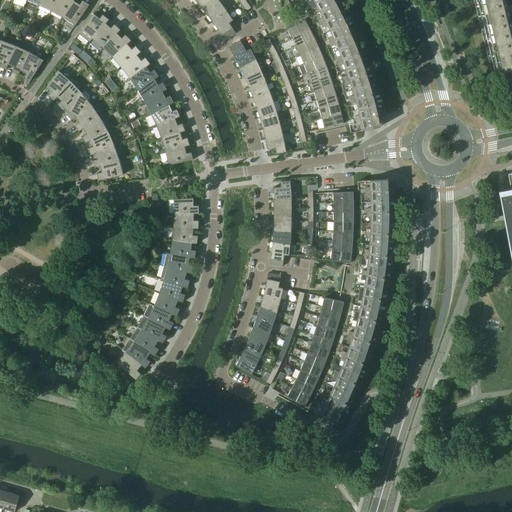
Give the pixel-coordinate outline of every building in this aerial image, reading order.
[(41,6),(52,11),(57,0),(41,0),(38,8),(40,8),(41,6)] [(61,19),(62,20),(73,2),(74,0),(57,0),(52,11),(62,16),(61,19)] [(73,2),(62,20),(64,21),(65,18),(69,21),(68,23),(68,25),(73,28),(81,17),(89,4),(90,4),(83,0),(82,0),(80,4),(74,0),(73,2)] [(219,0),(202,0),(199,3),(206,12),(220,1),(219,0)] [(206,12),(212,20),(227,10),(223,5),(226,2),(224,0),(220,0),(220,1),(206,12)] [(245,0),(240,0),(247,11),(251,8),(245,0)] [(300,0),(306,10),(312,20),(320,16),(318,13),(321,11),(323,16),(319,18),(319,19),(313,22),(319,35),(324,46),(329,57),(338,54),(336,50),(339,49),(341,54),(341,55),(337,56),(337,57),(330,60),(335,73),(339,85),(343,96),(352,93),(351,90),(353,89),(354,93),(355,94),(350,96),(343,98),(347,112),(350,124),(349,124),(351,132),(372,128),(381,126),(381,125),(379,116),(376,104),(374,95),(373,93),(370,84),(367,74),(363,62),(360,54),(356,43),(351,33),(346,22),(342,13),(337,3),(335,0),(300,0)] [(511,0),(499,0),(477,6),(481,25),(511,17),(511,0)] [(218,29),(222,35),(232,27),(229,22),(233,20),(227,10),(212,20),(218,29)] [(90,42),(93,38),(104,24),(105,25),(106,23),(109,19),(103,14),(100,18),(94,13),(82,29),(79,34),(90,42)] [(511,17),(481,25),(486,45),(511,38),(511,17)] [(288,37),(289,39),(310,28),(305,19),(287,28),(291,35),(288,37)] [(93,38),(103,47),(115,34),(116,34),(117,33),(121,29),(115,24),(111,28),(106,23),(105,25),(104,24),(93,38)] [(232,27),(222,35),(225,39),(236,32),(232,27)] [(293,39),(296,46),(314,37),(310,28),(289,39),(290,41),(293,39)] [(109,58),(110,59),(126,45),(127,44),(131,40),(126,34),(122,38),(117,33),(116,34),(115,34),(103,47),(111,56),(109,58)] [(7,69),(9,64),(10,62),(9,62),(16,45),(4,41),(5,38),(2,37),(0,44),(0,60),(2,61),(0,66),(7,69)] [(297,54),(297,56),(319,46),(314,37),(296,46),(299,53),(297,54)] [(265,41),(271,52),(275,49),(270,38),(265,41)] [(511,38),(486,45),(491,65),(511,59),(511,38)] [(229,47),(232,52),(243,46),(240,40),(229,47)] [(114,58),(122,67),(135,56),(136,56),(137,55),(141,51),(136,45),(132,49),(127,44),(126,45),(110,59),(112,60),(114,58)] [(19,74),(21,70),(22,68),(31,49),(29,48),(28,51),(16,45),(9,62),(10,62),(9,64),(15,67),(12,71),(19,74)] [(235,57),(240,67),(256,59),(251,48),(246,51),(243,46),(232,52),(235,57)] [(301,57),(304,64),(323,56),(319,46),(297,56),(298,58),(301,57)] [(22,68),(21,70),(27,73),(24,77),(30,81),(44,60),(32,53),(33,50),(31,49),(22,68)] [(271,52),(276,62),(281,60),(275,49),(271,52)] [(87,54),(83,58),(87,62),(91,58),(87,54)] [(127,78),(128,80),(144,67),(145,68),(146,66),(150,63),(146,57),(142,60),(137,55),(136,56),(135,56),(122,67),(129,76),(127,78)] [(304,72),(305,74),(326,65),(323,56),(304,64),(307,70),(304,72)] [(240,67),(245,77),(261,69),(256,59),(240,67)] [(511,59),(491,65),(494,75),(505,72),(511,102),(511,59)] [(276,62),(281,73),(285,71),(281,60),(276,62)] [(308,75),(311,82),(330,75),(326,65),(305,74),(306,76),(308,75)] [(131,79),(138,89),(153,79),(153,80),(155,79),(159,76),(154,69),(150,72),(146,66),(145,68),(144,67),(128,80),(129,81),(131,79)] [(245,77),(249,87),(266,80),(261,69),(245,77)] [(54,100),(58,96),(59,94),(73,79),(72,77),(69,80),(59,71),(48,85),(47,87),(52,91),(49,95),(54,100)] [(281,73),(285,84),(290,83),(285,71),(281,73)] [(310,89),(311,91),(333,84),(330,75),(311,82),(313,88),(310,89)] [(63,109),(67,106),(69,104),(82,92),(73,83),(75,80),(73,79),(59,94),(58,96),(62,101),(58,104),(63,109)] [(141,101),(142,102),(160,92),(161,92),(162,91),(167,89),(163,82),(158,85),(155,79),(153,80),(153,79),(138,89),(144,99),(141,101)] [(249,87),(253,97),(270,90),(266,80),(249,87)] [(285,84),(289,96),(294,94),(290,83),(285,84)] [(315,93),(317,100),(336,94),(333,84),(311,91),(312,94),(315,93)] [(69,104),(67,106),(71,111),(67,114),(72,120),(76,117),(78,115),(77,115),(94,102),(93,101),(90,102),(88,100),(89,99),(90,95),(85,90),(82,92),(69,104)] [(253,97),(257,107),(274,101),(270,90),(253,97)] [(148,115),(151,113),(167,105),(169,104),(174,102),(170,95),(166,98),(162,91),(161,92),(160,92),(142,102),(143,104),(146,102),(147,106),(146,107),(145,108),(145,110),(148,115)] [(289,96),(293,107),(298,106),(294,94),(289,96)] [(336,94),(317,100),(319,107),(320,109),(339,103),(336,94)] [(257,107),(260,117),(277,112),(274,101),(257,107)] [(79,131),(84,128),(85,127),(85,126),(100,117),(93,106),(95,104),(94,102),(77,115),(78,115),(76,117),(80,122),(75,125),(79,131)] [(339,103),(320,109),(320,111),(322,118),(342,113),(339,103)] [(153,125),(154,127),(173,119),(175,118),(180,116),(177,109),(172,111),(169,104),(167,105),(151,113),(156,124),(153,125)] [(293,107),(296,119),(301,117),(298,106),(293,107)] [(260,117),(263,127),(280,123),(277,112),(260,117)] [(342,113),(322,118),(324,125),(324,128),(344,123),(342,113)] [(86,142),(90,140),(92,139),(111,129),(110,127),(107,129),(100,117),(85,126),(85,127),(84,128),(87,134),(82,136),(86,142)] [(296,119),(299,130),(304,129),(301,117),(296,119)] [(157,127),(162,138),(179,132),(179,133),(181,132),(185,130),(183,123),(178,125),(175,118),(173,119),(154,127),(155,128),(157,127)] [(137,120),(132,122),(135,129),(140,126),(137,120)] [(263,127),(266,138),(283,134),(280,123),(263,127)] [(91,154),(96,153),(98,152),(98,151),(114,145),(109,133),(112,131),(111,129),(92,139),(90,140),(93,146),(88,148),(91,154)] [(162,150),(163,152),(183,146),(183,147),(185,146),(190,145),(188,137),(183,139),(181,132),(179,133),(179,132),(162,138),(165,149),(162,150)] [(283,134),(266,138),(268,149),(276,147),(277,153),(292,150),(291,144),(285,145),(283,134)] [(96,167),(101,166),(103,165),(102,165),(122,158),(122,156),(119,157),(114,145),(98,151),(98,152),(96,153),(98,159),(93,160),(96,167)] [(183,146),(163,152),(163,154),(166,153),(169,165),(193,159),(192,152),(187,153),(185,146),(183,147),(183,146)] [(103,165),(101,166),(102,172),(97,173),(99,180),(123,175),(120,161),(123,161),(122,158),(102,165),(103,165)] [(367,207),(367,208),(359,208),(359,222),(359,234),(358,246),(367,247),(368,243),(370,243),(370,248),(370,249),(365,249),(358,249),(356,263),(352,287),(362,289),(362,285),(365,285),(364,290),(364,291),(359,290),(359,291),(352,289),(349,303),(345,320),(343,327),(352,329),(353,326),(356,326),(355,330),(354,332),(350,330),(349,331),(343,329),(336,350),(331,362),(330,365),(339,369),(340,365),(342,366),(341,371),(340,371),(336,370),(329,368),(324,381),(318,392),(314,401),(310,408),(329,419),(336,423),(341,413),(342,412),(347,402),(351,393),(356,382),(359,373),(363,363),(364,361),(367,351),(370,342),(373,331),(376,319),(379,309),(381,298),(383,288),(384,278),(386,266),(387,254),(388,244),(389,233),(389,222),(389,213),(389,201),(389,191),(388,178),(380,179),(358,181),(358,188),(358,189),(359,189),(359,206),(369,205),(369,202),(371,202),(371,206),(371,207),(367,207)] [(273,187),(274,199),(292,198),(291,187),(296,186),(296,179),(281,181),(281,187),(273,187)] [(353,191),(333,192),(333,195),(334,202),(354,202),(353,191)] [(174,201),(174,213),(192,213),(194,213),(199,213),(199,205),(194,205),(194,198),(171,199),(171,201),(174,201)] [(274,199),(274,209),(292,209),(292,198),(274,199)] [(354,202),(334,202),(334,210),(334,212),(354,212),(354,202)] [(274,209),(274,220),(292,220),(292,209),(274,209)] [(334,214),(334,222),(354,222),(354,212),(334,212),(334,214)] [(171,224),(171,226),(192,227),(192,228),(194,228),(199,228),(199,220),(194,220),(194,213),(192,213),(174,213),(174,224),(171,224)] [(274,220),(274,231),(291,232),(292,220),(274,220)] [(333,229),(333,231),(354,232),(354,222),(334,222),(333,229)] [(173,228),(172,240),(190,242),(192,243),(197,243),(198,235),(193,235),(194,228),(192,228),(192,227),(171,226),(171,228),(173,228)] [(274,231),(273,242),(291,243),(291,232),(274,231)] [(333,233),(333,241),(353,242),(354,232),(333,231),(333,233)] [(172,240),(170,253),(188,257),(190,257),(195,258),(196,250),(191,249),(192,243),(190,242),(172,240)] [(329,248),(329,250),(352,252),(353,242),(333,241),(332,248),(329,248)] [(272,252),(271,258),(284,260),(285,254),(289,255),(291,243),(273,242),(272,252)] [(352,252),(329,250),(329,252),(332,252),(331,260),(351,263),(352,252)] [(166,253),(164,266),(185,271),(187,272),(192,273),(194,265),(189,264),(190,257),(188,257),(170,253),(166,253)] [(160,279),(161,279),(181,285),(183,286),(188,288),(190,280),(185,278),(187,272),(185,271),(164,266),(160,279)] [(268,273),(267,279),(280,281),(281,275),(268,273)] [(163,282),(160,293),(176,299),(178,300),(183,302),(185,294),(181,293),(183,286),(181,285),(161,279),(160,281),(163,282)] [(266,285),(263,295),(281,300),(284,288),(279,287),(280,281),(267,279),(266,285)] [(300,291),(297,304),(302,305),(305,293),(300,291)] [(152,302),(152,304),(171,313),(170,313),(172,314),(177,316),(180,308),(175,307),(178,300),(176,299),(160,293),(155,303),(152,302)] [(263,295),(261,305),(278,310),(282,312),(285,301),(281,300),(263,295)] [(320,304),(319,306),(342,312),(344,301),(324,297),(322,304),(320,304)] [(150,303),(144,315),(164,326),(166,327),(170,330),(174,322),(169,320),(172,314),(170,313),(171,313),(152,304),(150,303)] [(297,304),(294,315),(298,317),(302,305),(297,304)] [(261,305),(257,316),(274,321),(278,310),(261,305)] [(321,309),(319,316),(339,321),(342,312),(319,306),(318,308),(321,309)] [(144,315),(137,327),(157,339),(159,340),(163,343),(167,336),(162,333),(166,327),(164,326),(144,315)] [(294,315),(290,326),(295,328),(297,320),(298,317),(294,315)] [(257,316),(254,326),(271,332),(274,321),(257,316)] [(315,322),(314,324),(336,331),(339,321),(319,316),(317,323),(315,322)] [(316,327),(314,334),(333,341),(336,331),(314,324),(313,326),(316,327)] [(254,326),(250,336),(267,343),(271,332),(254,326)] [(290,326),(286,338),(291,339),(295,328),(290,326)] [(137,327),(130,338),(149,351),(151,352),(155,355),(159,349),(155,346),(159,340),(157,339),(137,327)] [(309,340),(308,342),(330,350),(333,341),(314,334),(311,341),(309,340)] [(250,336),(246,346),(262,353),(267,343),(250,336)] [(130,338),(122,349),(124,350),(140,363),(142,365),(146,368),(151,361),(146,358),(151,352),(149,351),(130,338)] [(286,338),(282,349),(287,351),(291,339),(286,338)] [(310,346),(307,352),(326,360),(330,350),(308,342),(307,345),(310,346)] [(246,346),(241,356),(257,363),(262,353),(246,346)] [(282,349),(277,360),(282,362),(287,351),(282,349)] [(140,363),(124,350),(123,352),(125,353),(117,363),(136,379),(141,373),(137,370),(142,365),(140,363)] [(302,358),(301,360),(323,369),(326,360),(307,352),(305,359),(302,358)] [(257,363),(241,356),(236,366),(252,374),(257,363)] [(277,360),(272,371),(277,373),(282,362),(277,360)] [(303,363),(300,370),(319,378),(323,369),(301,360),(300,362),(303,363)] [(294,375),(293,377),(315,388),(319,378),(300,370),(297,377),(294,375)] [(277,373),(272,371),(266,382),(271,384),(277,373)] [(295,381),(292,387),(310,397),(315,388),(293,377),(292,379),(295,381)] [(310,397),(292,387),(289,394),(286,392),(285,395),(305,406),(310,397)] [(7,492),(2,508),(15,511),(20,495),(7,492)]
